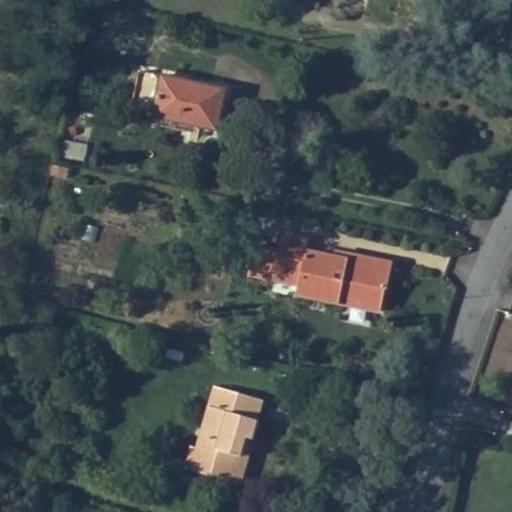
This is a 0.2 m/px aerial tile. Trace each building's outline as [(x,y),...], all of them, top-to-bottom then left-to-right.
[(216,130),(225,89),(139,71),(129,119),(151,124),(153,116),(216,130)] [(82,161),(86,146),(64,141),(61,156),(82,161)] [(67,179),(69,169),(51,164),(49,174),(67,179)] [(380,286),(384,262),(364,258),(364,259),(363,264),(346,261),(345,265),(334,263),(335,258),(306,252),(309,237),(283,232),(279,251),(273,281),(298,286),(296,294),(381,311),(386,288),(380,286)] [(273,281),(279,251),(254,246),(248,276),(273,281)] [(363,264),(364,259),(335,253),(335,258),(334,263),(345,265),(346,261),(363,264)] [(386,288),(390,264),(384,262),(380,286),(386,288)] [(217,345),(223,340),(218,334),(212,339),(217,345)] [(252,439),(264,400),(215,386),(197,448),(196,449),(202,451),(196,472),(232,482),(245,437),(252,439)] [(239,484),(252,439),(245,437),(232,482),(239,484)] [(196,472),(202,451),(196,449),(197,448),(191,447),(184,468),(196,472)] [(0,486),(9,490),(12,481),(0,476),(0,486)]
